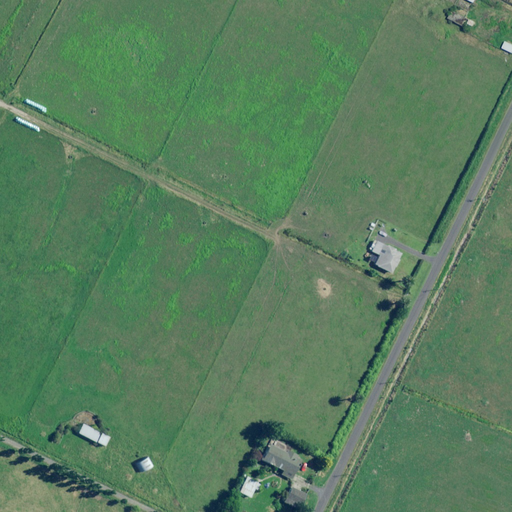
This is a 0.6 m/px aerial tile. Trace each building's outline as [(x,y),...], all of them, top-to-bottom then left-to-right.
[(452,12),(448,19),(464,27),(466,23),(472,26),(475,20),(468,16),(469,14),(459,9),(456,14),(452,12)] [(511,44),(505,42),(502,48),(511,52),(511,44)] [(399,253),(375,241),(370,252),(377,255),(372,266),(390,274),(399,253)] [(106,437),(81,424),(76,433),(102,446),(106,437)] [(284,453),(268,445),(260,461),(281,471),(279,475),(289,480),(299,461),(293,458),(294,455),(285,451),(284,453)] [(150,466),(145,457),(135,463),(140,472),(150,466)] [(258,484),(244,477),(240,484),(236,491),(248,498),(253,489),(255,490),(258,484)] [(304,495),(289,487),(282,502),(297,509),(304,495)]
